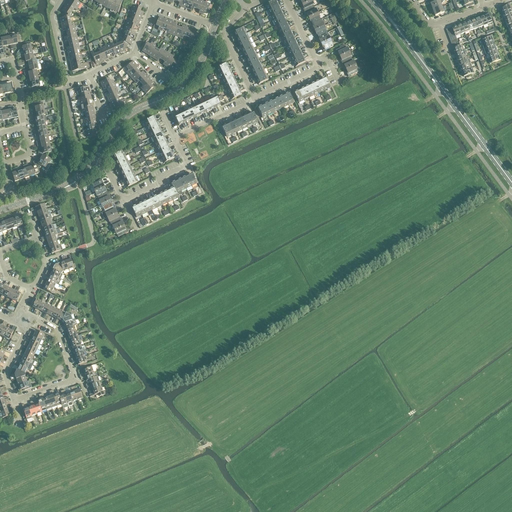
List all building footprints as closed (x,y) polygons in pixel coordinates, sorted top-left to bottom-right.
[(81,4),(74,0),(72,0),(71,2),(68,0),(67,2),(78,9),(81,4)] [(89,0),(90,0),(92,2),(93,0),(98,3),(97,5),(101,8),(102,6),(106,8),(111,10),(110,12),(114,13),(115,12),(118,13),(122,3),(119,2),(119,0),(118,0),(89,0)] [(191,10),(194,0),(191,0),(192,1),(189,0),(188,0),(186,8),(191,10)] [(194,8),(197,9),(200,1),(197,0),(194,0),(191,10),(193,11),(194,8)] [(266,5),(271,15),(281,11),(276,0),(266,5)] [(312,0),(302,5),(304,9),(303,9),(304,12),(314,7),(313,5),(312,0)] [(435,0),(436,2),(431,4),(433,10),(442,6),(441,4),(442,3),(444,0),(435,0)] [(199,13),(201,14),(205,3),(200,1),(197,9),(200,10),(199,13)] [(64,7),(72,12),(74,9),(76,10),(78,9),(67,2),(64,7)] [(210,5),(205,3),(201,14),(203,15),(204,12),(207,13),(210,5)] [(133,5),(131,10),(142,15),(143,13),(140,12),(141,8),(133,5)] [(501,11),(502,10),(503,14),(511,10),(510,5),(501,9),(501,11)] [(444,12),(442,6),(433,10),(435,16),(444,12)] [(63,15),(69,16),(72,12),(64,7),(61,11),(64,13),(63,15)] [(314,7),(304,12),(306,15),(307,14),(308,18),(318,14),(316,9),(315,9),(314,7)] [(142,15),(131,10),(130,13),(133,14),(132,17),(140,20),(142,15)] [(511,15),(511,10),(503,14),(503,15),(504,15),(505,18),(511,15)] [(271,15),(275,26),(286,21),(281,11),(271,15)] [(484,15),(488,24),(488,26),(493,24),(489,14),(489,13),(484,15)] [(318,14),(308,18),(310,22),(309,22),(311,25),(320,20),(319,18),(320,18),(318,14)] [(69,16),(63,15),(63,18),(60,18),(61,24),(70,22),(69,16)] [(483,26),(480,17),(480,16),(475,18),(475,19),(478,28),(483,26)] [(128,19),(127,21),(138,25),(140,20),(132,17),(131,20),(128,19)] [(160,30),(164,19),(159,17),(156,26),(159,27),(158,30),(160,30)] [(164,19),(160,30),(162,31),(163,28),(166,30),(169,21),(164,19)] [(320,20),(311,25),(312,28),(313,27),(315,31),(324,26),(322,22),(322,23),(320,20)] [(466,22),(469,31),(474,29),(471,20),(470,20),(469,20),(469,21),(466,22)] [(138,25),(127,21),(125,26),(134,29),(135,26),(138,27),(138,25)] [(169,21),(166,30),(169,31),(168,33),(170,34),(174,23),(169,21)] [(275,26),(280,36),(290,31),(286,21),(275,26)] [(174,23),(170,34),(175,36),(178,28),(176,26),(177,24),(174,23)] [(457,25),(460,34),(465,33),(461,23),(457,25)] [(125,26),(123,31),(135,35),(135,33),(133,32),(134,29),(125,26)] [(178,28),(175,36),(180,38),(185,27),(182,26),(181,29),(178,28)] [(324,26),(315,31),(316,35),(315,35),(317,38),(327,33),(325,31),(326,31),(324,26)] [(185,27),(180,38),(183,39),(184,36),(187,37),(190,28),(185,27)] [(190,28),(187,37),(189,38),(188,41),(191,42),(195,30),(190,28)] [(234,33),(239,43),(249,38),(244,28),(234,33)] [(196,44),(199,35),(196,34),(197,31),(195,30),(191,42),(196,44)] [(135,35),(123,31),(122,33),(125,34),(124,37),(133,40),(135,35)] [(280,36),(285,46),(295,42),(290,31),(280,36)] [(327,33),(317,38),(318,41),(319,40),(321,44),(330,40),(328,35),(328,36),(327,33)] [(20,41),(19,35),(11,37),(13,46),(15,46),(15,44),(18,44),(17,41),(20,41)] [(124,37),(122,42),(127,47),(128,44),(131,45),(133,40),(124,37)] [(481,41),(483,45),(493,42),(494,41),(492,37),(483,40),(483,41),(481,41)] [(239,43),(241,48),(244,54),(254,49),(249,38),(239,43)] [(330,40),(321,44),(322,48),(323,51),(333,46),(332,44),(330,40)] [(23,50),(22,50),(22,52),(32,50),(30,42),(24,43),(25,46),(22,47),(23,50)] [(122,42),(117,45),(121,53),(126,51),(125,48),(127,47),(122,42)] [(285,46),(290,57),(300,52),(295,42),(285,46)] [(495,46),(495,45),(494,45),(493,42),(483,45),(485,50),(495,46)] [(121,53),(117,45),(114,46),(113,43),(111,44),(116,55),(121,53)] [(142,51),(147,54),(153,44),(151,43),(150,45),(147,43),(142,51)] [(111,44),(106,47),(110,55),(112,54),(114,56),(116,55),(111,44)] [(147,54),(151,57),(156,49),(154,48),(155,45),(153,44),(147,54)] [(453,49),(455,54),(464,50),(462,45),(459,46),(453,49)] [(340,57),(349,52),(347,48),(345,46),(336,50),(337,53),(338,53),(340,57)] [(497,51),(497,49),(496,49),(495,46),(485,50),(486,55),(487,55),(497,51)] [(110,55),(106,47),(101,49),(106,60),(108,59),(107,56),(110,55)] [(151,57),(156,60),(162,50),(160,48),(159,51),(156,49),(151,57)] [(100,53),(97,54),(101,62),(106,60),(101,49),(99,50),(100,53)] [(244,54),(249,64),(259,59),(254,49),(244,54)] [(160,59),(162,60),(167,53),(162,50),(156,60),(158,61),(160,59)] [(456,58),(466,55),(467,54),(466,50),(464,50),(455,54),(456,58)] [(497,51),(487,55),(488,59),(498,55),(499,55),(497,51)] [(101,62),(97,54),(94,55),(93,52),(91,53),(96,64),(101,62)] [(290,57),(293,62),(295,67),(305,62),(300,52),(290,57)] [(349,52),(340,57),(341,60),(340,61),(342,64),(352,59),(351,57),(351,56),(349,52)] [(163,64),(165,66),(172,56),(167,53),(162,60),(165,62),(163,64)] [(500,58),(498,55),(488,59),(490,64),(500,60),(501,60),(500,58)] [(170,69),(174,61),(172,59),(174,57),(172,56),(165,66),(170,69)] [(249,64),(254,74),(264,69),(259,59),(249,64)] [(352,59),(342,64),(343,66),(344,66),(346,70),(355,65),(353,61),(352,59)] [(459,67),(469,64),(467,59),(458,63),(459,64),(460,67),(459,67)] [(170,69),(174,72),(181,61),(179,60),(177,63),(174,61),(170,69)] [(181,61),(174,72),(176,73),(178,70),(180,72),(185,64),(181,61)] [(126,72),(128,74),(137,66),(133,62),(126,68),(129,70),(126,72)] [(470,63),(469,64),(459,67),(461,71),(462,71),(462,72),(472,68),(470,63)] [(217,69),(222,79),(232,74),(227,64),(217,69)] [(355,65),(346,70),(347,73),(347,74),(348,77),(358,72),(357,70),(357,69),(355,65)] [(128,74),(132,78),(138,72),(136,69),(138,67),(137,66),(128,74)] [(472,68),(462,72),(461,72),(462,73),(464,76),(474,73),(472,68)] [(269,80),(266,75),(264,69),(254,74),(259,85),(269,80)] [(132,78),(135,82),(144,74),(143,72),(140,74),(138,72),(132,78)] [(139,82),(141,84),(148,78),(144,74),(135,82),(137,84),(139,82)] [(222,79),(227,89),(237,85),(232,74),(222,79)] [(141,88),(143,90),(152,82),(148,78),(141,84),(143,86),(141,88)] [(325,78),(320,81),(315,83),(319,93),(330,88),(325,78)] [(103,88),(114,83),(113,81),(110,82),(109,79),(100,83),(103,88)] [(39,81),(30,83),(29,83),(30,86),(31,85),(32,91),(38,90),(37,87),(40,86),(39,81)] [(0,99),(13,96),(13,93),(14,92),(13,89),(12,89),(11,88),(13,87),(12,82),(8,83),(8,84),(0,86),(0,99)] [(153,83),(152,82),(143,90),(146,94),(153,88),(151,85),(153,83)] [(114,83),(103,88),(104,90),(107,89),(108,91),(116,88),(114,83)] [(304,88),(309,98),(319,93),(315,83),(304,88)] [(227,89),(229,95),(231,100),(242,95),(237,85),(227,89)] [(107,98),(118,93),(116,88),(108,91),(109,94),(106,95),(107,98)] [(304,88),(299,90),(294,93),(298,103),(309,98),(304,88)] [(118,93),(107,98),(110,103),(118,99),(117,96),(119,95),(118,93)] [(278,98),(283,108),(293,103),(289,93),(278,98)] [(210,111),(220,106),(216,96),(205,101),(210,111)] [(278,98),(273,100),(268,103),(273,113),(283,108),(278,98)] [(118,99),(110,103),(112,108),(123,102),(122,100),(119,101),(118,99)] [(205,101),(200,103),(195,106),(200,116),(210,111),(205,101)] [(123,102),(112,108),(113,110),(116,108),(117,111),(125,108),(123,102)] [(35,113),(44,111),(43,105),(41,106),(40,103),(34,104),(35,110),(34,110),(35,113)] [(273,113),(268,103),(257,108),(262,118),(273,113)] [(195,106),(190,108),(185,111),(189,121),(200,116),(195,106)] [(189,121),(185,111),(174,116),(179,126),(184,123),(189,121)] [(242,117),(247,127),(258,122),(253,112),(242,117)] [(144,122),(149,132),(159,127),(154,117),(144,122)] [(237,132),(242,130),(247,127),(242,117),(232,122),(237,132)] [(232,122),(227,125),(222,127),(226,137),(237,132),(232,122)] [(149,132),(152,137),(154,143),(164,138),(159,127),(149,132)] [(98,130),(86,132),(87,138),(96,136),(95,133),(98,132),(98,130)] [(154,143),(159,153),(169,148),(164,138),(154,143)] [(169,148),(159,153),(164,163),(174,159),(169,148)] [(113,156),(118,166),(128,161),(123,151),(113,156)] [(42,158),(40,160),(48,164),(50,159),(43,155),(38,154),(38,156),(42,158)] [(35,160),(34,161),(41,169),(43,168),(45,169),(48,164),(40,160),(39,162),(35,160)] [(34,165),(34,166),(32,167),(34,175),(39,173),(39,171),(41,169),(34,161),(33,163),(34,165)] [(118,166),(123,177),(133,172),(128,161),(118,166)] [(25,179),(22,171),(19,171),(19,170),(16,171),(17,172),(20,180),(25,179)] [(138,182),(133,172),(123,177),(128,187),(138,182)] [(192,174),(186,176),(181,179),(186,189),(197,184),(192,174)] [(176,194),(181,191),(186,189),(181,179),(171,184),(173,188),(176,194)] [(93,188),(95,192),(104,188),(102,184),(103,184),(102,181),(92,185),(93,188)] [(97,196),(98,198),(108,194),(107,191),(106,191),(104,188),(95,192),(97,196)] [(173,188),(168,191),(163,193),(167,203),(178,198),(176,194),(173,188)] [(152,198),(157,208),(167,203),(163,193),(152,198)] [(99,201),(101,205),(110,201),(110,200),(109,197),(110,197),(108,194),(98,198),(99,201)] [(142,203),(147,213),(157,208),(152,198),(142,203)] [(104,211),(114,207),(113,204),(112,204),(110,201),(101,205),(103,209),(104,211)] [(142,203),(137,205),(131,208),(136,218),(147,213),(142,203)] [(36,210),(37,213),(46,210),(44,205),(35,208),(34,208),(35,210),(36,210)] [(114,207),(104,211),(101,213),(104,219),(107,218),(116,214),(115,210),(116,209),(114,207)] [(46,210),(37,213),(38,216),(37,216),(37,218),(49,214),(48,209),(46,210)] [(41,223),(49,220),(52,219),(50,214),(49,214),(37,218),(38,221),(40,220),(41,223)] [(111,224),(121,219),(120,219),(119,217),(118,217),(116,214),(107,218),(109,222),(111,224)] [(19,215),(17,216),(17,215),(13,216),(14,218),(17,227),(18,229),(23,227),(23,225),(19,215)] [(9,220),(12,229),(17,227),(14,218),(9,220)] [(112,227),(114,231),(124,226),(122,222),(123,222),(121,219),(111,224),(111,225),(112,224),(113,226),(112,227)] [(9,220),(4,222),(7,231),(12,229),(9,220)] [(40,227),(41,229),(53,225),(51,225),(49,220),(41,223),(42,226),(40,227)] [(43,230),(44,233),(44,234),(55,230),(53,225),(41,229),(42,231),(43,230)] [(125,230),(124,226),(114,231),(116,235),(117,235),(118,237),(128,232),(126,229),(125,230)] [(45,239),(46,238),(55,235),(58,234),(56,230),(55,230),(44,234),(45,236),(44,237),(45,239)] [(45,241),(47,241),(48,244),(57,241),(55,235),(46,238),(45,239),(45,241)] [(48,244),(50,249),(58,246),(57,241),(48,244)] [(50,249),(48,249),(49,251),(50,251),(51,254),(63,250),(61,245),(58,246),(50,249)] [(65,261),(65,260),(63,261),(63,262),(60,263),(63,272),(68,270),(65,261)] [(71,260),(65,261),(68,270),(76,268),(76,267),(74,262),(72,262),(71,260)] [(54,268),(53,270),(61,274),(63,272),(60,263),(55,265),(54,264),(53,265),(52,267),(54,268)] [(63,275),(61,274),(53,270),(51,273),(50,272),(49,274),(60,279),(63,275)] [(49,277),(48,280),(56,284),(59,285),(61,280),(60,279),(49,274),(48,276),(49,277)] [(54,288),(56,284),(48,280),(47,282),(45,282),(44,284),(46,284),(54,288)] [(46,284),(43,290),(52,293),(54,288),(46,284)] [(8,288),(9,286),(7,285),(2,295),(7,298),(11,289),(8,288)] [(7,298),(12,300),(16,292),(11,289),(7,298)] [(16,292),(12,300),(17,302),(21,294),(16,292)] [(32,307),(37,310),(41,302),(36,299),(32,307)] [(37,310),(42,312),(46,304),(41,302),(37,310)] [(42,312),(47,315),(51,306),(46,304),(42,312)] [(51,306),(47,315),(52,317),(56,309),(51,306)] [(52,317),(57,319),(61,311),(56,309),(52,317)] [(57,319),(62,322),(66,313),(61,311),(57,319)] [(64,324),(73,321),(75,320),(73,315),(71,314),(71,316),(66,313),(62,322),(64,324)] [(74,326),(73,321),(64,324),(66,329),(74,326)] [(66,331),(67,334),(76,331),(74,326),(66,329),(64,330),(65,332),(66,331)] [(0,333),(0,335),(4,338),(8,329),(3,327),(0,333)] [(13,332),(8,329),(4,338),(9,340),(13,332)] [(33,336),(42,340),(44,335),(36,331),(33,336)] [(67,334),(69,339),(78,336),(76,331),(67,334)] [(33,336),(31,341),(39,345),(42,340),(33,336)] [(70,341),(71,344),(80,341),(78,336),(69,339),(68,340),(68,342),(70,341)] [(29,346),(37,350),(39,345),(31,341),(29,346)] [(71,350),(73,349),(81,346),(80,341),(71,344),(72,348),(71,348),(71,350)] [(37,350),(29,346),(26,351),(35,355),(37,350)] [(74,352),(75,355),(83,352),(81,346),(73,349),(71,350),(72,352),(74,352)] [(35,355),(26,351),(24,356),(32,360),(35,355)] [(75,360),(76,360),(85,357),(83,352),(75,355),(76,358),(74,358),(75,360)] [(24,356),(22,355),(21,357),(23,357),(21,361),(33,366),(35,361),(32,360),(24,356)] [(76,360),(75,360),(76,362),(77,362),(78,365),(87,362),(85,357),(76,360)] [(21,361),(20,364),(19,363),(18,365),(27,369),(30,371),(33,366),(21,361)] [(17,370),(25,374),(27,369),(18,365),(17,367),(18,367),(17,370)] [(94,372),(95,372),(97,371),(94,365),(88,367),(88,369),(83,370),(84,374),(83,374),(83,376),(94,372)] [(14,375),(15,376),(13,377),(14,379),(16,379),(16,380),(25,377),(25,374),(17,370),(14,375)] [(87,381),(89,380),(95,378),(95,377),(97,377),(95,372),(94,372),(83,376),(84,378),(86,378),(87,381)] [(25,377),(16,380),(18,385),(27,382),(25,377)] [(89,386),(99,382),(98,377),(97,377),(95,377),(95,378),(89,380),(90,383),(89,384),(89,386)] [(27,382),(18,385),(16,386),(17,388),(19,387),(20,391),(24,389),(25,390),(32,388),(30,381),(27,382)] [(93,390),(101,387),(99,382),(89,386),(90,388),(91,387),(93,390)] [(93,390),(94,393),(92,394),(93,396),(94,395),(98,394),(99,397),(106,395),(105,391),(103,392),(101,387),(93,390)] [(73,392),(69,394),(72,402),(78,400),(75,392),(74,390),(72,391),(73,392)] [(78,400),(83,399),(80,390),(75,392),(78,400)] [(73,405),(72,402),(69,394),(66,395),(66,393),(64,394),(64,395),(67,404),(68,407),(73,405)] [(48,397),(51,406),(56,404),(53,395),(52,394),(50,395),(51,396),(48,397)] [(59,397),(58,394),(53,395),(56,404),(61,403),(59,397)] [(62,396),(59,397),(61,403),(62,406),(67,404),(64,395),(64,394),(62,394),(62,396)] [(46,408),(43,399),(42,397),(40,398),(41,400),(37,401),(38,404),(39,404),(41,410),(46,408)] [(43,399),(46,408),(51,406),(48,397),(43,399)] [(39,404),(38,404),(34,406),(37,415),(42,413),(41,410),(39,404)] [(31,417),(37,415),(34,406),(28,408),(31,417)] [(26,417),(26,418),(27,420),(32,418),(31,417),(28,408),(26,408),(25,407),(23,408),(23,410),(25,415),(26,417)] [(8,411),(0,413),(0,419),(10,416),(8,411)]
